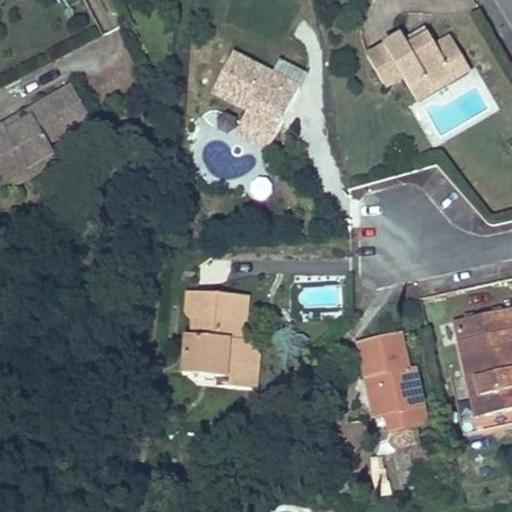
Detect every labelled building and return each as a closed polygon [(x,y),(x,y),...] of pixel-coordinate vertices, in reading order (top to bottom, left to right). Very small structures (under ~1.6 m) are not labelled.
[(409,47),(430,35),(427,30),(406,42),(409,47)] [(451,76),(446,68),(464,58),(451,38),(436,46),(430,35),(409,47),(406,42),(402,36),(367,57),(386,88),(402,78),(408,87),(425,77),(431,88),(451,76)] [(300,89),(272,75),(233,55),(213,93),(248,112),(245,119),(276,135),(300,89)] [(471,71),(464,58),(446,68),(451,76),(431,88),(425,77),(408,87),(418,103),(471,71)] [(307,75),(279,61),(272,75),(300,89),(307,75)] [(49,144),(92,120),(72,86),(28,112),(33,118),(9,132),(5,126),(0,128),(0,163),(4,170),(22,159),(28,169),(55,153),(49,144)] [(9,132),(33,118),(28,112),(5,126),(9,132)] [(276,135),(245,119),(236,135),(267,152),(276,135)] [(14,189),(60,162),(55,153),(28,169),(22,159),(4,170),(14,189)] [(270,194),(271,187),(266,182),(259,181),(254,186),(253,193),(258,198),(265,199),(270,194)] [(242,342),(245,297),(195,294),(193,316),(191,338),(186,338),(184,368),(205,370),(204,379),(218,380),(225,380),(225,389),(250,391),(253,357),(241,357),(242,342)] [(251,342),(254,298),(245,297),(242,342),(251,342)] [(511,353),(508,333),(511,332),(511,309),(456,321),(467,376),(469,382),(477,380),(485,418),(511,411),(511,353)] [(424,410),(415,368),(409,370),(401,334),(359,343),(367,380),(379,378),(381,388),(379,388),(385,418),(387,418),(391,435),(414,430),(418,429),(414,412),(424,410)] [(259,358),(251,342),(242,342),(241,357),(253,357),(259,358)] [(256,391),(259,358),(253,357),(250,391),(256,391)] [(204,379),(205,370),(184,368),(183,377),(204,379)] [(385,418),(379,388),(381,388),(379,378),(367,380),(376,420),(385,418)] [(225,380),(218,380),(217,388),(225,389),(225,380)] [(485,418),(477,380),(469,382),(477,419),(485,418)] [(428,427),(424,410),(414,412),(418,429),(428,427)] [(391,435),(387,418),(385,418),(376,420),(371,421),(375,439),(391,435)] [(414,430),(391,435),(375,439),(378,453),(379,456),(395,453),(418,448),(414,430)] [(429,480),(425,463),(422,447),(418,448),(395,453),(399,469),(403,486),(429,480)] [(395,453),(379,456),(382,469),(386,471),(399,469),(395,453)] [(444,477),(440,460),(425,463),(429,480),(444,477)]
